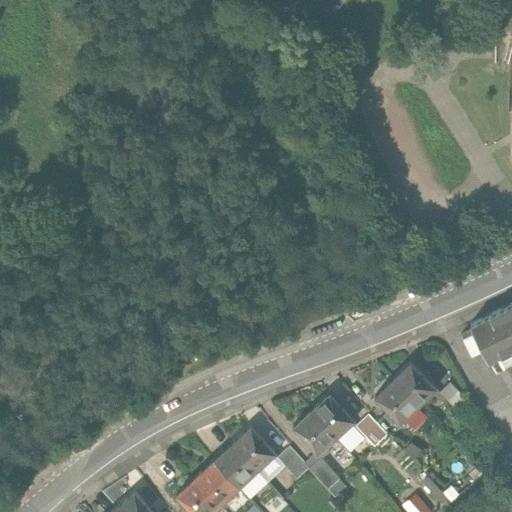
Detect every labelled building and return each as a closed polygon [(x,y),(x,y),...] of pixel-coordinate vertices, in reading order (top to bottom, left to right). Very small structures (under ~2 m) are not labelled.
[(319,0),(331,9),(337,0),(319,0)] [(511,300),(470,321),(472,327),(460,333),(470,353),(482,347),(488,358),(491,357),(511,346),(511,300)] [(511,346),(491,357),(511,393),(511,346)] [(409,359),(393,376),(418,402),(435,386),(409,359)] [(393,376),(374,394),(390,410),(385,414),(392,421),(396,417),(399,420),(418,402),(393,376)] [(440,389),(455,405),(465,396),(450,380),(440,389)] [(330,390),(311,407),(336,434),(354,418),(330,390)] [(311,407),(293,424),(318,451),(317,452),(320,454),(323,458),(331,450),(325,444),(336,434),(311,407)] [(369,411),(355,423),(374,444),(387,431),(369,411)] [(250,425),(233,441),(257,468),(275,452),(250,425)] [(233,441),(214,458),(238,485),(257,468),(233,441)] [(290,445),(277,457),(297,478),(310,466),(308,465),(290,445)] [(323,458),(320,454),(308,465),(310,466),(328,487),(339,477),(323,458)] [(214,458),(195,475),(219,502),(238,485),(214,458)] [(195,475),(176,492),(194,511),(208,511),(219,502),(195,475)] [(153,511),(134,491),(116,508),(119,511),(153,511)]
